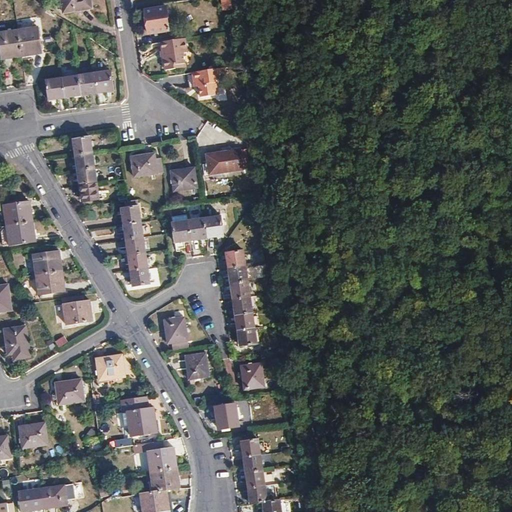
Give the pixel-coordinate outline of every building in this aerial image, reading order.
[(92,9),(90,0),(61,0),(63,13),(92,9)] [(167,6),(144,10),(148,34),(169,31),(167,17),(169,17),(167,6)] [(38,28),(19,31),(22,56),(30,55),(30,53),(41,51),(38,28)] [(0,33),(0,42),(2,57),(14,55),(15,57),(22,56),(19,31),(0,33)] [(166,70),(175,69),(175,65),(185,63),(183,53),(185,53),(183,39),(161,42),(166,70)] [(221,69),(195,73),(197,87),(200,86),(201,97),(218,94),(216,81),(223,80),(221,69)] [(111,72),(95,74),(98,93),(113,90),(111,72)] [(95,74),(79,76),(82,95),(98,93),(95,74)] [(65,98),(82,95),(79,76),(62,78),(65,98)] [(49,100),(65,98),(62,78),(47,81),(49,100)] [(74,140),(76,155),(93,153),(90,137),(74,140)] [(244,170),(241,150),(207,155),(210,175),(244,170)] [(76,155),(78,171),(95,169),(93,153),(76,155)] [(157,173),(155,153),(132,157),(134,177),(157,173)] [(194,168),(171,172),(174,191),(197,188),(194,168)] [(78,171),(80,186),(97,184),(95,169),(78,171)] [(99,200),(97,184),(80,186),(83,202),(99,200)] [(138,207),(137,200),(128,202),(125,202),(126,208),(122,209),(124,224),(142,221),(139,207),(138,207)] [(4,206),(7,226),(33,222),(32,214),(29,215),(28,203),(4,206)] [(221,216),(206,218),(208,238),(224,235),(221,216)] [(206,218),(188,221),(191,240),(208,238),(206,218)] [(124,224),(126,240),(144,238),(142,221),(124,224)] [(175,242),(191,240),(188,221),(172,223),(175,242)] [(33,222),(7,226),(10,246),(33,243),(31,230),(34,229),(33,222)] [(126,240),(129,256),(146,253),(144,238),(126,240)] [(227,253),(229,269),(246,267),(243,251),(227,253)] [(36,276),(62,272),(61,264),(59,264),(57,252),(33,255),(36,276)] [(129,259),(131,271),(148,269),(146,253),(129,256),(120,257),(120,261),(129,259)] [(246,267),(229,269),(231,285),(248,283),(246,267)] [(150,284),(148,269),(131,271),(133,287),(150,284)] [(64,279),(62,272),(36,276),(39,295),(63,292),(61,279),(64,279)] [(248,283),(231,285),(234,300),(250,297),(248,283)] [(9,285),(0,286),(0,311),(12,310),(9,285)] [(234,300),(236,316),(253,314),(250,297),(234,300)] [(93,322),(92,314),(89,315),(87,302),(64,305),(67,325),(93,322)] [(236,316),(238,331),(255,329),(253,314),(236,316)] [(173,350),(188,348),(184,318),(165,321),(168,343),(172,343),(173,350)] [(26,327),(5,329),(8,355),(13,354),(14,359),(30,357),(26,327)] [(255,329),(238,331),(240,346),(257,344),(255,329)] [(60,348),(69,343),(64,337),(56,342),(60,348)] [(206,354),(187,356),(190,379),(209,376),(206,354)] [(122,356),(97,359),(100,381),(125,377),(122,356)] [(261,364),(242,366),(245,390),(264,387),(261,364)] [(81,380),(56,383),(58,405),(84,402),(81,380)] [(128,411),(130,425),(132,437),(157,433),(153,408),(148,408),(146,398),(122,401),(123,412),(128,411)] [(235,404),(216,407),(220,430),(239,427),(235,404)] [(46,424),(20,427),(23,448),(49,444),(46,424)] [(8,437),(0,437),(0,459),(11,458),(8,437)] [(244,458),(260,455),(258,440),(242,442),(244,458)] [(151,473),(177,469),(176,461),(174,461),(172,448),(163,450),(162,442),(142,445),(143,453),(148,452),(151,473)] [(246,473),(263,471),(260,455),(244,458),(246,473)] [(151,473),(154,492),(167,490),(175,489),(178,489),(176,476),(178,476),(177,469),(151,473)] [(263,471),(246,473),(249,489),(265,486),(263,471)] [(69,485),(41,489),(44,509),(67,505),(67,504),(72,503),(69,485)] [(265,486),(249,489),(251,504),(264,502),(268,502),(265,486)] [(22,511),(44,509),(41,489),(19,492),(22,511)] [(154,492),(141,494),(143,511),(169,511),(170,511),(168,511),(166,498),(168,498),(167,490),(154,492)] [(268,502),(264,502),(264,511),(281,511),(280,500),(268,502)]
